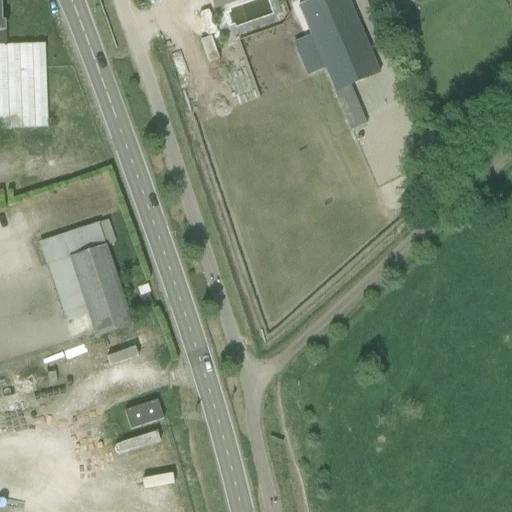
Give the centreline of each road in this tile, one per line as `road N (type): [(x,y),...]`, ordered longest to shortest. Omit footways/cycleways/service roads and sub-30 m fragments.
road 1 (secondary): [(250,511),(121,114),(71,0)]
road 2 (residential): [(253,389),(120,0)]
road 3 (residential): [(253,389),(511,137)]
road 4 (residential): [(272,511),(254,438),(253,389)]
